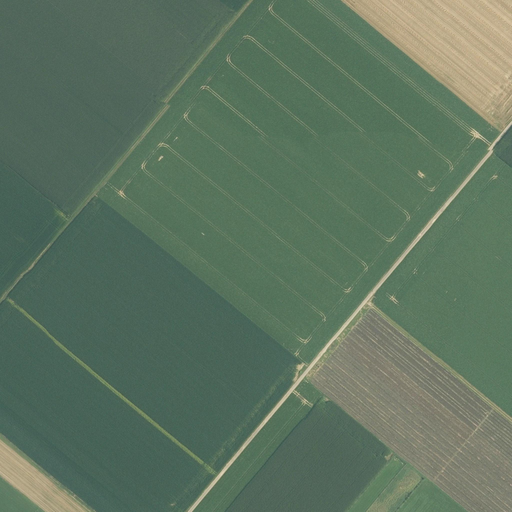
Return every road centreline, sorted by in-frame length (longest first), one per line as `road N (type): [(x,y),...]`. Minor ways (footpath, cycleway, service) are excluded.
road 1 (track): [(511,125),(188,511)]
road 2 (track): [(0,304),(255,0)]
road 3 (track): [(0,434),(93,511)]
